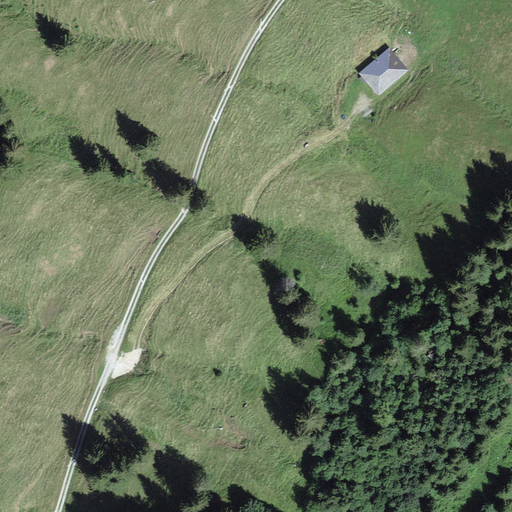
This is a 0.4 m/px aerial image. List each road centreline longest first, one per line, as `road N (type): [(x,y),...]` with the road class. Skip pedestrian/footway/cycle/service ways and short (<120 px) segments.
road 1 (track): [(280,0),(225,95),(186,206),(139,286),(57,511)]
road 2 (track): [(109,364),(130,363),(148,319),(195,260),(243,227),(268,182),(328,141),(369,99)]
